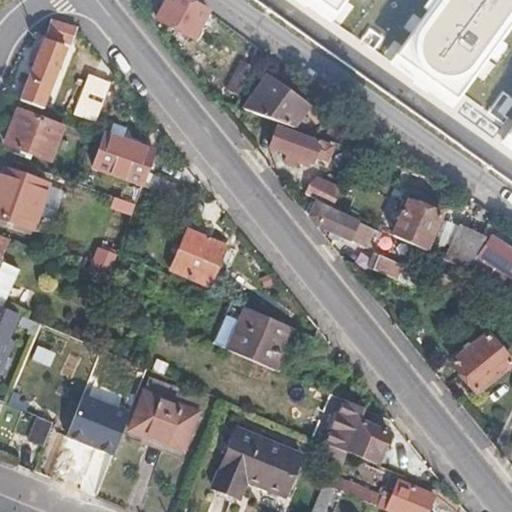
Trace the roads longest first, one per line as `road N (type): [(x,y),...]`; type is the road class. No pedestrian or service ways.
road 1 (residential): [(95,0),(505,511)]
road 2 (residential): [(511,201),(222,0)]
road 3 (residential): [(511,167),(279,0)]
